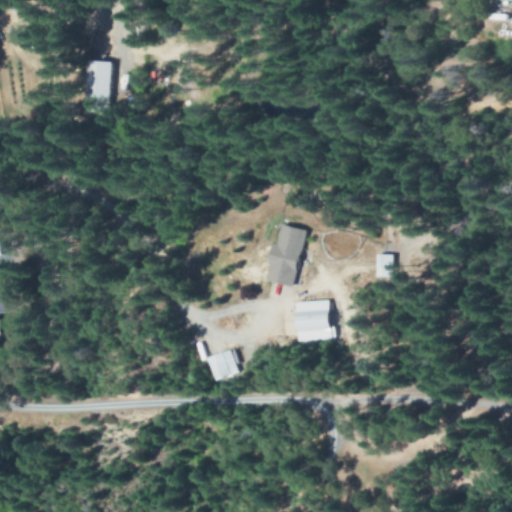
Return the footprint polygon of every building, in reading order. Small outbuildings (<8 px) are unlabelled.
[(116,62),(95,61),(93,113),(114,114),(116,62)] [(297,287),(310,230),(285,225),(281,244),(278,244),(269,281),(297,287)] [(395,255),(378,255),(378,277),(395,278),(395,255)] [(0,322),(2,322),(1,315),(13,313),(10,290),(0,291),(0,322)] [(335,301),(298,302),(299,341),(336,340),(335,301)] [(217,381),(239,373),(231,350),(209,358),(217,381)]
